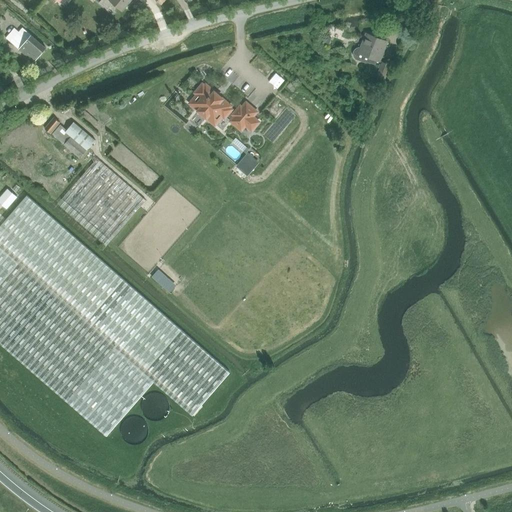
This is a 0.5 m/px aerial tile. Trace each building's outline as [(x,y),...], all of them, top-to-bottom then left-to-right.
[(122,10),(130,0),(102,0),(100,3),(108,10),(114,3),(122,10)] [(23,28),(11,43),(30,59),(31,58),(35,61),(46,48),(23,28)] [(379,62),(380,60),(387,41),(365,33),(359,48),(357,48),(356,49),(354,50),(353,51),(352,53),(352,55),(352,56),(353,58),(354,59),(356,60),(367,64),(367,63),(375,65),(376,61),(379,62)] [(384,79),(390,65),(384,63),(378,77),(384,79)] [(201,86),(197,92),(187,104),(214,127),(224,115),(225,116),(226,115),(233,120),(232,121),(240,128),(241,127),(242,128),(246,124),(251,128),(252,127),(253,128),(257,123),(256,122),(257,121),(252,117),(255,113),(254,112),(255,111),(247,104),(246,105),(245,104),(242,108),(240,106),(234,114),(229,109),(230,108),(229,107),(230,106),(223,101),(220,99),(221,98),(215,93),(214,94),(211,91),(212,91),(205,86),(204,87),(203,86),(202,87),(201,86)] [(55,119),(46,129),(51,134),(51,133),(65,145),(65,146),(80,159),(88,150),(87,150),(72,137),(73,136),(67,131),(60,126),(59,127),(57,126),(60,123),(55,119)] [(74,122),(67,131),(73,136),(72,137),(87,150),(95,140),(74,122)] [(232,138),(225,146),(236,156),(243,148),(232,138)] [(249,147),(239,162),(251,171),(261,156),(249,147)] [(146,201),(97,158),(57,204),(106,246),(146,201)] [(10,183),(0,192),(0,195),(9,204),(19,192),(10,183)] [(0,342),(2,344),(107,436),(154,382),(193,415),(230,372),(198,344),(27,195),(0,226),(0,342)] [(168,410),(168,407),(168,405),(167,402),(165,399),(163,397),(161,396),(159,395),(156,395),(153,395),(150,395),(147,398),(145,399),(143,402),(142,405),(142,407),(142,410),(143,412),(144,414),(145,416),(147,418),(149,419),(152,420),(155,420),(157,420),(160,420),(161,419),(164,417),(166,415),(167,412),(168,410)] [(148,432),(148,430),(147,426),(146,423),(144,421),(143,420),(140,418),(138,418),(135,417),(133,418),(131,418),(128,419),(126,421),(125,423),(123,425),(122,428),(122,430),(122,433),(123,436),(126,439),(128,441),(130,442),(134,443),(136,443),(140,442),(142,441),(144,440),(146,438),(147,435),(148,432)]
